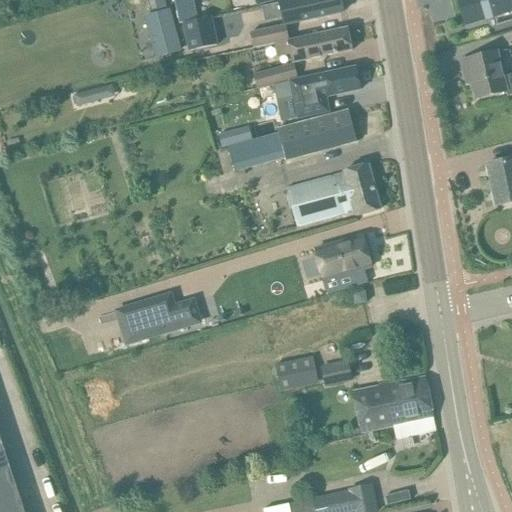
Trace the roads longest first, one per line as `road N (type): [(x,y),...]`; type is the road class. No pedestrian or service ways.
road 1 (tertiary): [(442,314),(392,0)]
road 2 (tertiary): [(465,452),(442,314)]
